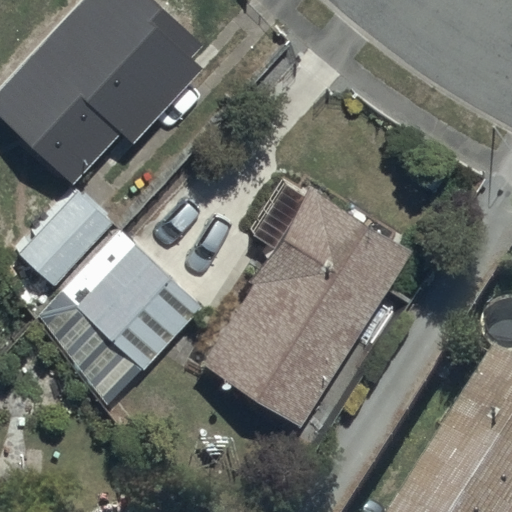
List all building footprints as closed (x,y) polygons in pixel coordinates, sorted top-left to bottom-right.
[(153,0),(69,0),(0,75),(0,122),(65,182),(112,131),(122,140),(197,59),(188,51),(198,41),(153,0)] [(194,354),(296,418),(404,244),(302,180),(295,191),(278,180),(244,233),(262,244),(194,354)] [(12,254),(50,287),(107,222),(69,189),(12,254)] [(210,316),(129,239),(67,311),(40,339),(103,400),(180,320),(194,333),(210,316)] [(511,511),(511,373),(491,360),(395,511),(511,511)]
